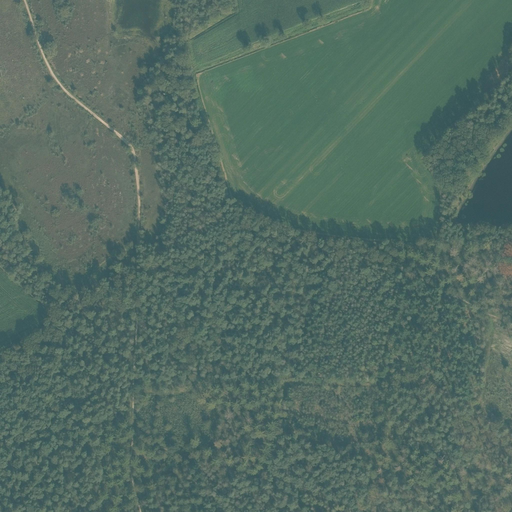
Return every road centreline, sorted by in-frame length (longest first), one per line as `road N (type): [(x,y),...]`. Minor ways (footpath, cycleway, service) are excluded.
road 1 (track): [(133,393),(235,380),(423,384),(482,411),(495,317)]
road 2 (track): [(133,393),(134,152),(53,75),(24,0)]
road 3 (track): [(134,270),(195,263),(252,236),(290,233),(335,240),(495,317)]
road 4 (track): [(377,511),(132,431)]
